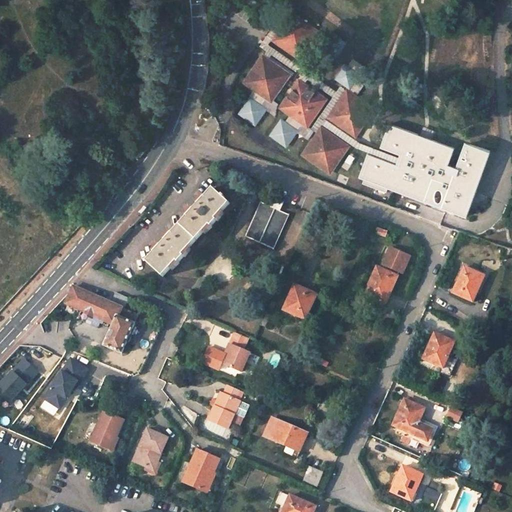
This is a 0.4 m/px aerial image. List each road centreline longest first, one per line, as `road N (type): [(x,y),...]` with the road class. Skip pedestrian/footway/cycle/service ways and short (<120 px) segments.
road 1 (residential): [(384,511),(334,488),(435,259),(434,238),(421,226),(171,136)]
road 2 (residential): [(146,390),(177,314),(70,265)]
road 3 (secondary): [(70,265),(171,136)]
road 4 (secondary): [(171,136),(190,67),(189,0)]
